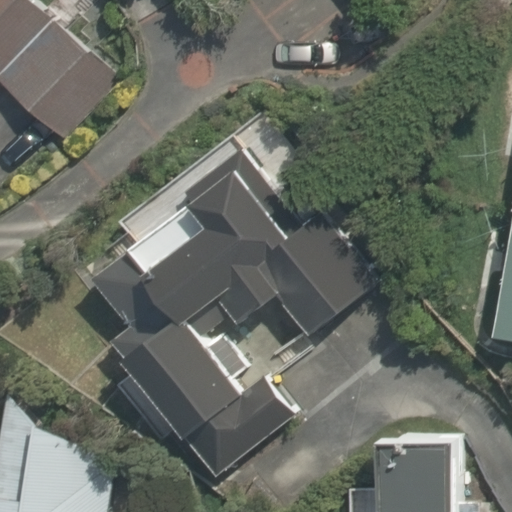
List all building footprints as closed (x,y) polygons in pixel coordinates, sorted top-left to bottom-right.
[(34,0),(0,0),(0,90),(51,141),(114,78),(60,25),(34,0)] [(157,270),(136,244),(94,278),(134,328),(109,348),(217,479),(304,408),(270,366),(247,385),(200,327),(231,301),(252,326),(284,300),(315,338),(378,287),(318,213),(301,227),(243,157),(183,206),(203,232),(157,270)] [(511,250),(495,337),(511,339),(511,250)] [(0,498),(0,511),(183,511),(119,504),(132,391),(11,377),(0,498)] [(457,511),(461,447),(394,442),(389,511),(457,511)]
